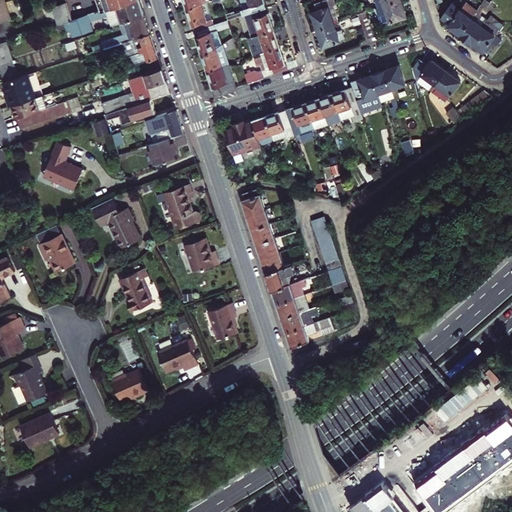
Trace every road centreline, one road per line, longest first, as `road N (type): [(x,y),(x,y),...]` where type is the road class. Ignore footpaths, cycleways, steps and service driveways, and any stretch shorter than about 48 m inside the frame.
road 1 (trunk): [(511,281),(382,393),(206,511)]
road 2 (trunk): [(256,511),(392,417),(511,316)]
road 3 (tertiary): [(276,356),(195,114)]
road 4 (residential): [(112,440),(276,356)]
road 5 (tertiary): [(328,511),(276,356)]
road 6 (residential): [(195,114),(313,73)]
road 7 (residential): [(313,73),(431,33)]
road 8 (residential): [(0,494),(112,440)]
road 9 (tertiary): [(195,114),(156,0)]
